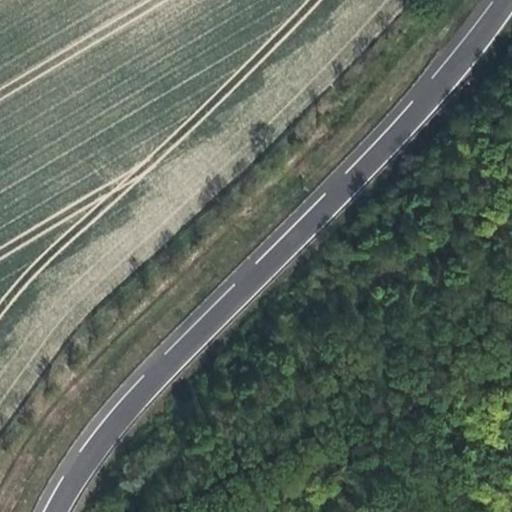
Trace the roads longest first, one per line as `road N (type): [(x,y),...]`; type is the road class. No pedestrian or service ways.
road 1 (motorway): [(511,0),(363,174),(111,422),(56,511)]
road 2 (track): [(0,332),(236,153),(384,0)]
